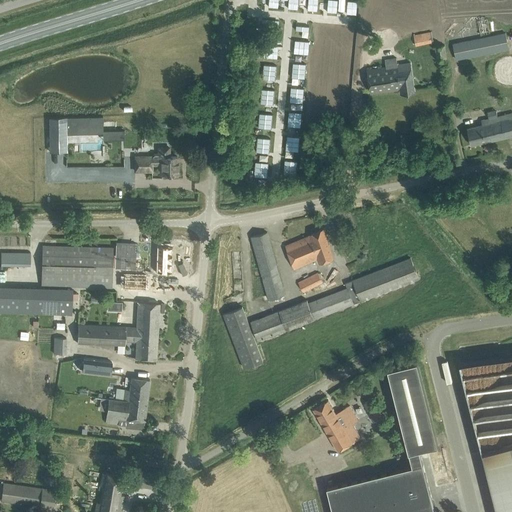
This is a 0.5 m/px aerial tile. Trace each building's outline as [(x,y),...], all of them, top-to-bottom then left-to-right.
[(288,0),(288,8),(298,9),(298,0),(288,0)] [(308,0),(308,10),(317,11),(318,0),(308,0)] [(328,0),(327,12),(337,13),(337,0),(328,0)] [(391,30),(511,5),(511,0),(393,0),(385,2),(391,30)] [(348,1),(347,13),(356,14),(357,1),(348,1)] [(350,85),(355,32),(321,29),(316,82),(350,85)] [(416,45),(433,41),(431,31),(414,35),(416,45)] [(456,60),(508,50),(505,34),(453,45),(456,60)] [(295,40),(294,53),(308,54),(309,41),(295,40)] [(264,44),(263,57),(278,59),(279,46),(264,44)] [(437,61),(445,60),(443,46),(435,48),(437,61)] [(396,65),(395,59),(385,61),(386,67),(367,71),(369,85),(371,95),(400,89),(401,94),(415,92),(411,63),(396,65)] [(293,63),(292,77),(305,78),(306,64),(293,63)] [(264,65),(263,79),(276,80),(277,66),(264,65)] [(291,87),(290,101),(303,103),(304,88),(291,87)] [(262,89),(261,103),(274,104),(275,90),(262,89)] [(289,111),(288,126),(301,127),(302,112),(289,111)] [(483,125),(468,129),(469,135),(472,145),(511,135),(511,112),(498,116),(490,118),(481,120),(483,125)] [(260,113),(259,127),(271,129),(273,114),(260,113)] [(66,116),(50,117),(50,141),(67,141),(67,133),(89,133),(89,116),(66,116)] [(287,136),(286,150),(299,151),(300,137),(287,136)] [(258,137),(256,152),(269,153),(271,139),(258,137)] [(169,156),(169,148),(158,148),(158,153),(153,153),(151,156),(143,156),(143,157),(135,157),(135,171),(152,170),(152,164),(162,164),(162,174),(177,174),(177,156),(169,156)] [(285,160),(284,174),(296,175),(298,161),(285,160)] [(256,162),(254,176),(267,177),(268,163),(256,162)] [(321,263),(335,257),(323,229),(310,235),(310,236),(286,246),(296,268),(319,258),(321,263)] [(284,294),(269,231),(251,235),(266,298),(284,294)] [(111,287),(112,247),(43,245),(42,285),(111,287)] [(142,249),(141,265),(162,268),(164,250),(142,249)] [(0,263),(29,264),(30,251),(0,250),(0,263)] [(412,258),(345,279),(352,301),(419,280),(412,258)] [(131,264),(115,263),(116,272),(130,272),(131,264)] [(322,276),(321,273),(318,273),(318,272),(298,282),(303,292),(323,283),(321,278),(322,276)] [(347,286),(249,320),(256,339),(353,305),(347,286)] [(32,290),(31,313),(72,314),(72,291),(32,290)] [(156,359),(159,302),(138,301),(136,328),(125,327),(126,326),(78,323),(77,343),(125,346),(125,341),(135,342),(134,358),(156,359)] [(107,301),(107,309),(121,309),(121,301),(107,301)] [(261,361),(244,305),(224,311),(242,367),(261,361)] [(53,352),(65,352),(65,337),(53,336),(53,352)] [(511,354),(462,362),(467,401),(485,399),(494,404),(497,387),(500,408),(505,400),(502,376),(506,368),(511,367),(511,354)] [(83,358),(81,377),(110,379),(112,361),(83,358)] [(333,511),(435,511),(420,449),(439,444),(417,361),(388,368),(413,466),(327,487),(333,511)] [(124,401),(135,402),(136,399),(137,400),(137,396),(148,397),(150,379),(140,378),(131,377),(130,390),(126,390),(125,390),(124,401)] [(106,417),(106,421),(109,422),(119,423),(126,424),(126,425),(144,427),(145,420),(147,404),(148,397),(137,396),(137,400),(136,399),(135,402),(124,401),(114,400),(109,399),(106,417)] [(363,403),(373,422),(384,417),(374,398),(363,403)] [(336,413),(328,400),(314,408),(339,451),(361,438),(352,423),(358,420),(349,405),(336,413)] [(511,511),(511,444),(484,451),(483,452),(497,511),(511,511)] [(316,466),(284,479),(289,490),(321,477),(316,466)] [(134,469),(133,484),(162,488),(164,473),(134,469)] [(121,494),(122,483),(124,475),(102,474),(94,511),(121,511),(124,495),(121,494)] [(53,508),(55,489),(3,482),(1,501),(53,508)] [(277,511),(275,492),(224,499),(225,511),(277,511)]
